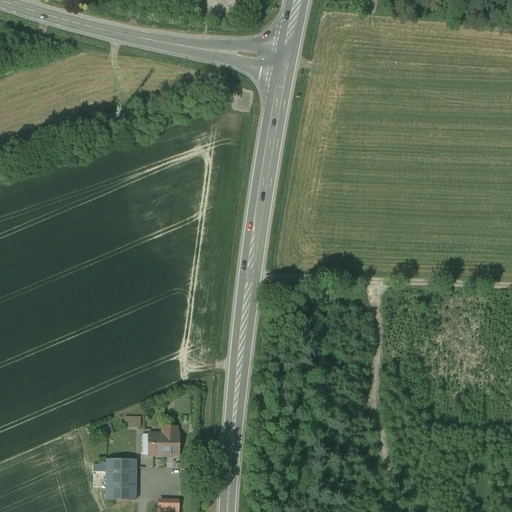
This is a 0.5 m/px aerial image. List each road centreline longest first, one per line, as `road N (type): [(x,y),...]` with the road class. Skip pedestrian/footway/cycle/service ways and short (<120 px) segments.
road 1 (secondary): [(284,63),(249,274),(227,511)]
road 2 (secondary): [(0,0),(132,37),(284,63)]
road 3 (track): [(249,274),(511,288)]
